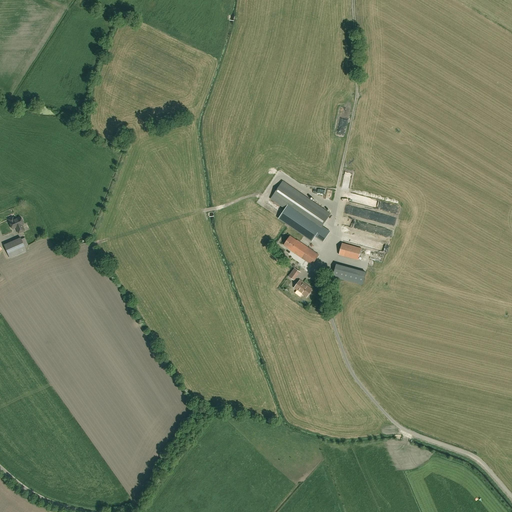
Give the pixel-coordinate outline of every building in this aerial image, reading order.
[(341,151),(346,132),(339,131),(334,149),(341,151)] [(323,240),(330,231),(322,226),(330,214),(283,181),(271,198),(285,208),(279,218),(287,224),(312,241),(316,235),(323,240)] [(18,224),(16,218),(14,220),(13,217),(8,219),(9,221),(9,222),(12,229),(16,227),(17,227),(16,226),(18,225),(17,224),(18,224)] [(17,227),(16,227),(18,233),(24,230),(22,225),(23,224),(20,217),(16,218),(18,224),(17,224),(18,225),(16,226),(17,227)] [(312,265),(319,255),(297,240),(297,241),(290,236),(284,245),(291,250),(290,250),(312,265)] [(20,238),(4,245),(9,258),(26,250),(20,238)] [(358,260),(361,248),(342,243),(339,255),(358,260)] [(333,277),(362,285),(365,272),(336,264),(333,277)] [(295,268),(289,276),(295,281),(301,272),(295,268)] [(309,287),(307,285),(300,280),(294,288),(306,297),(312,289),(309,287)]
